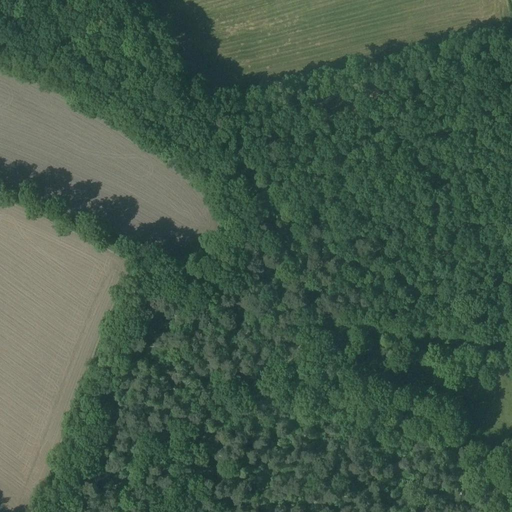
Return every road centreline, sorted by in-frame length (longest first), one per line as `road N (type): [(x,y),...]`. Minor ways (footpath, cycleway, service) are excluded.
road 1 (unclassified): [(143,511),(199,413),(332,324),(511,341)]
road 2 (track): [(332,324),(131,0)]
